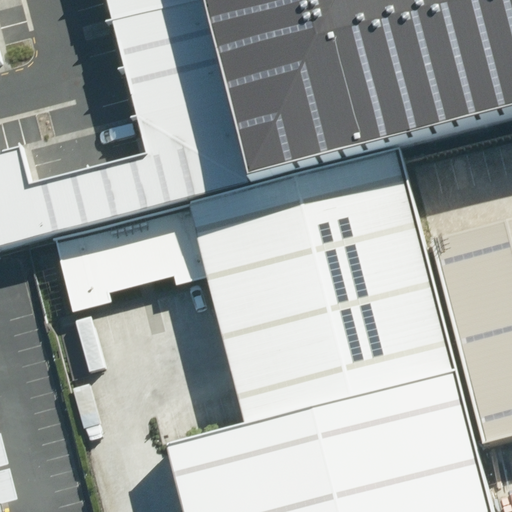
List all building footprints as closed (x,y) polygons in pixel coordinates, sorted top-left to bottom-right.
[(0,149),(0,244),(255,177),(208,0),(103,0),(146,158),(41,186),(29,142),(0,149)] [(511,0),(224,0),(271,174),(511,110),(511,0)] [(205,283),(243,430),(165,449),(180,511),(492,511),(457,375),(401,155),(187,207),(205,283)] [(511,206),(424,229),(478,436),(511,427),(511,206)] [(205,283),(187,207),(53,240),(73,316),(114,306),(111,297),(176,280),(179,290),(205,283)] [(0,477),(0,511),(9,511),(3,488),(0,477)]
